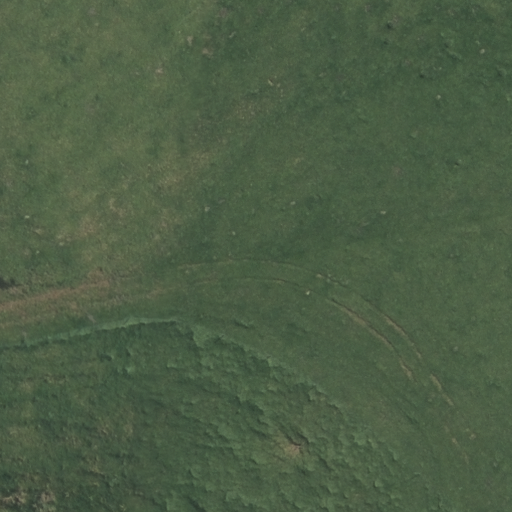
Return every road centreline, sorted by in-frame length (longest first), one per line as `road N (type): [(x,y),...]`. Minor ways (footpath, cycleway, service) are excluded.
road 1 (track): [(511,222),(0,322)]
road 2 (track): [(81,305),(200,312),(296,339),(395,386),(469,477),(477,511)]
